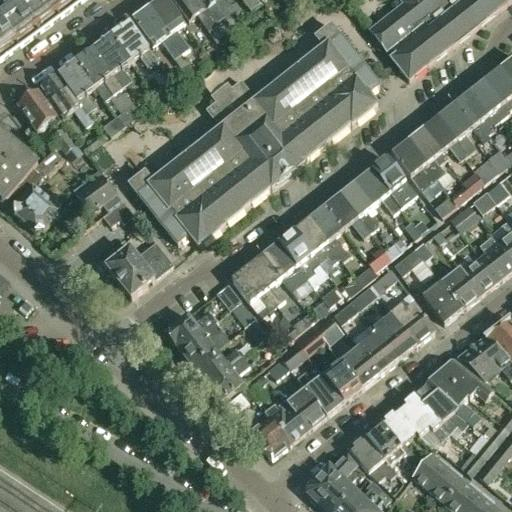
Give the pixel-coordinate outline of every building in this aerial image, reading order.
[(0,22),(20,50),(41,35),(15,1),(14,0),(1,0),(7,7),(0,11),(0,22)] [(41,35),(61,20),(46,0),(16,0),(15,1),(41,35)] [(46,0),(61,20),(72,12),(81,5),(77,0),(46,0)] [(170,0),(189,26),(198,20),(217,47),(226,40),(222,35),(197,0),(170,0)] [(236,15),(225,0),(224,0),(197,0),(222,35),(232,28),(227,21),(236,15)] [(229,0),(230,1),(231,0),(240,0),(256,20),(264,13),(257,3),(260,1),(258,0),(254,0),(254,1),(253,0),(229,0)] [(279,0),(290,13),(306,0),(279,0)] [(511,0),(415,0),(370,35),(409,86),(511,5),(511,0)] [(186,29),(166,2),(151,13),(183,58),(190,53),(180,39),(188,33),(185,30),(186,29)] [(153,53),(162,46),(175,64),(183,58),(151,13),(134,25),(153,53)] [(0,64),(20,50),(0,22),(0,64)] [(159,67),(150,54),(131,28),(112,42),(131,68),(140,62),(150,74),(159,67)] [(380,90),(378,89),(332,30),(317,42),(324,52),(257,105),(242,87),(232,94),(228,89),(213,101),(218,107),(208,115),(222,133),(153,187),(146,177),(130,189),(159,226),(154,230),(160,237),(165,234),(178,250),(190,241),(199,252),(225,232),(224,231),(271,193),(272,194),(304,169),(303,168),(351,130),(352,131),(378,111),(369,99),(380,90)] [(112,42),(95,55),(123,94),(133,87),(123,73),(131,68),(112,42)] [(95,55),(77,67),(95,93),(96,93),(106,106),(123,94),(95,55)] [(208,61),(199,68),(204,75),(214,68),(208,61)] [(511,65),(501,74),(511,87),(511,65)] [(77,67),(59,80),(93,127),(94,126),(88,119),(97,113),(87,99),(95,93),(77,67)] [(188,67),(181,72),(187,81),(194,76),(188,67)] [(511,87),(501,74),(486,86),(510,116),(511,113),(511,87)] [(64,124),(74,116),(86,132),(93,127),(59,80),(42,93),(64,124)] [(178,93),(168,80),(161,85),(171,98),(178,93)] [(486,86),(470,98),(495,130),(511,118),(509,116),(510,116),(486,86)] [(60,126),(38,95),(18,109),(37,137),(49,128),(52,132),(60,126)] [(124,133),(142,120),(135,110),(126,96),(116,103),(126,116),(117,123),(124,133)] [(470,98),(455,111),(473,134),(472,134),(483,149),(491,144),(489,140),(495,136),(493,133),(495,130),(470,98)] [(142,120),(151,114),(144,104),(135,110),(142,120)] [(466,139),(472,134),(473,134),(455,111),(440,123),(466,157),(460,162),(463,165),(477,154),(466,139)] [(112,142),(124,133),(117,123),(104,131),(112,142)] [(440,123),(424,135),(442,158),(449,152),(461,166),(463,165),(460,162),(466,157),(440,123)] [(71,139),(65,132),(52,141),(58,149),(59,149),(70,141),(71,139)] [(0,135),(0,206),(3,209),(38,168),(0,135)] [(424,135),(409,147),(435,181),(437,185),(446,178),(439,171),(447,165),(442,158),(424,135)] [(87,160),(99,152),(108,145),(101,136),(93,142),(81,151),(83,154),(87,160)] [(70,141),(59,149),(66,158),(76,150),(70,141)] [(393,160),(411,183),(422,197),(437,185),(435,181),(409,147),(393,160)] [(46,162),(34,174),(41,182),(42,183),(63,163),(54,154),(46,162)] [(498,179),(511,169),(505,161),(500,155),(488,165),(498,179)] [(406,186),(388,164),(373,176),(402,214),(418,201),(406,186)] [(474,178),(483,190),(498,179),(488,165),(473,176),(474,178)] [(99,175),(74,195),(79,201),(91,219),(108,207),(113,213),(122,206),(117,200),(116,200),(103,183),(104,182),(99,175)] [(373,176),(357,188),(375,211),(382,205),(394,219),(402,214),(373,176)] [(464,191),(470,201),(483,190),(474,178),(462,187),(464,191)] [(511,200),(501,187),(488,197),(497,209),(497,210),(511,200)] [(357,188),(341,201),(365,230),(371,238),(379,232),(368,217),(375,211),(357,188)] [(34,191),(15,212),(16,219),(37,237),(44,236),(62,216),(44,200),(34,191)] [(464,191),(450,202),(457,212),(470,201),(464,191)] [(442,223),(455,213),(457,212),(450,202),(444,194),(430,204),(442,223)] [(483,220),(497,209),(488,197),(474,208),(483,220)] [(341,201),(326,213),(344,235),(353,229),(361,239),(364,236),(362,232),(365,230),(341,201)] [(123,207),(105,222),(113,232),(122,224),(130,233),(139,226),(123,207)] [(481,227),(475,217),(469,210),(450,225),(462,241),(481,227)] [(326,213),(311,225),(334,254),(338,259),(336,260),(339,265),(341,264),(343,267),(350,261),(335,242),(344,235),(326,213)] [(311,225),(295,237),(320,269),(328,263),(333,270),(339,265),(336,260),(338,259),(334,254),(311,225)] [(511,267),(511,228),(509,225),(491,239),(496,246),(511,267)] [(405,232),(414,245),(421,239),(411,226),(405,232)] [(446,244),(440,235),(433,241),(439,249),(446,244)] [(295,237),(280,249),(303,279),(308,283),(315,277),(313,274),(320,269),(295,237)] [(155,286),(173,271),(156,249),(138,263),(124,246),(114,254),(115,255),(102,265),(108,272),(107,273),(132,304),(156,286),(155,286)] [(487,259),(481,264),(499,288),(511,277),(511,267),(496,246),(484,256),(487,259)] [(403,255),(397,247),(385,257),(391,265),(403,255)] [(280,249),(264,261),(288,292),(291,296),(299,289),(299,290),(308,283),(303,279),(280,249)] [(433,261),(424,250),(417,255),(427,266),(433,261)] [(385,257),(380,251),(372,257),(375,261),(367,267),(370,271),(376,277),(384,271),(391,265),(385,257)] [(403,282),(424,266),(415,254),(394,272),(403,282)] [(264,261),(249,274),(278,311),(286,304),(281,298),(288,292),(264,261)] [(471,265),(460,274),(481,302),(499,288),(481,264),(475,270),(471,265)] [(362,293),(372,285),(378,279),(376,277),(370,271),(365,275),(354,284),(362,293)] [(460,274),(451,281),(445,273),(436,280),(463,316),(481,302),(460,274)] [(233,286),(251,309),(258,318),(265,311),(270,317),(278,311),(249,274),(233,286)] [(391,274),(370,291),(377,301),(395,286),(406,301),(410,299),(398,283),(391,274)] [(431,297),(424,303),(445,330),(463,316),(436,280),(425,288),(431,297)] [(351,301),(362,293),(354,284),(344,292),(351,301)] [(229,290),(219,297),(232,314),(241,307),(229,290)] [(322,303),(330,313),(344,302),(336,291),(322,303)] [(370,291),(353,306),(360,315),(377,301),(370,291)] [(353,306),(335,321),(342,330),(360,315),(353,306)] [(255,324),(241,307),(232,314),(246,332),(247,330),(255,324)] [(436,337),(414,310),(406,317),(402,312),(392,320),(417,352),(436,337)] [(188,321),(165,339),(180,357),(216,328),(218,326),(210,316),(198,325),(199,326),(195,329),(188,321)] [(309,318),(294,330),(300,338),(315,326),(309,318)] [(392,320),(375,334),(399,366),(417,352),(392,320)] [(345,339),(332,323),(318,335),(325,344),(327,347),(330,351),(345,339)] [(262,334),(255,324),(247,330),(255,340),(262,334)] [(511,328),(509,325),(485,344),(511,364),(511,328)] [(180,357),(193,374),(216,355),(209,347),(223,336),(216,328),(180,357)] [(294,330),(281,340),(287,348),(300,338),(294,330)] [(377,338),(360,352),(381,380),(399,366),(375,334),(374,334),(377,338)] [(327,347),(325,344),(318,335),(300,350),(309,361),(327,347)] [(270,353),(280,346),(274,338),(265,345),(270,353)] [(511,364),(485,344),(474,353),(485,367),(490,363),(499,375),(511,365),(511,364)] [(300,350),(283,364),(290,374),(307,361),(308,361),(309,361),(300,350)] [(360,352),(342,366),(363,394),(381,380),(360,352)] [(458,365),(484,387),(499,375),(490,363),(485,367),(474,353),(458,365)] [(193,374),(206,391),(243,361),(237,354),(223,364),(216,355),(193,374)] [(221,409),(244,391),(237,382),(250,371),(243,361),(206,391),(221,409)] [(283,364),(269,376),(277,385),(290,374),(283,364)] [(342,366),(324,380),(345,408),(363,394),(342,366)] [(492,400),(453,368),(440,380),(467,403),(468,404),(469,404),(470,404),(475,399),(486,408),(492,400)] [(324,380),(313,389),(305,378),(298,384),(306,394),(305,394),(327,423),(345,408),(324,380)] [(255,387),(259,393),(268,386),(263,379),(255,387)] [(440,380),(426,391),(469,429),(473,432),(481,424),(463,409),(468,404),(467,403),(440,380)] [(426,391),(414,401),(424,414),(427,412),(438,425),(444,428),(446,432),(445,433),(448,437),(450,439),(459,432),(464,436),(469,429),(426,391)] [(252,401),(246,394),(225,411),(235,422),(251,409),(248,405),(252,401)] [(295,407),(290,412),(309,437),(327,423),(305,394),(293,404),(295,407)] [(414,401),(397,416),(416,440),(417,439),(420,443),(430,433),(442,447),(450,439),(448,437),(445,433),(446,432),(444,428),(438,425),(427,412),(424,414),(414,401)] [(266,416),(271,423),(270,424),(291,450),(309,437),(290,412),(289,413),(283,406),(276,412),(275,410),(266,416)] [(511,414),(500,429),(509,437),(511,433),(511,414)] [(424,469),(405,449),(416,440),(397,416),(382,428),(401,453),(420,473),(424,469)] [(270,424),(247,441),(273,464),(291,450),(270,424)] [(403,462),(416,478),(420,473),(401,453),(382,428),(366,442),(386,465),(391,471),(403,462)] [(496,435),(488,446),(496,452),(505,441),(496,435)] [(370,479),(379,486),(386,481),(391,484),(397,479),(391,471),(386,465),(366,442),(350,456),(370,479)] [(474,457),(472,459),(484,468),(496,452),(488,446),(477,460),(474,457)] [(505,469),(511,460),(511,452),(506,447),(495,461),(505,469)] [(309,500),(318,509),(319,510),(357,469),(347,457),(338,465),(344,471),(336,479),(329,472),(308,495),(309,500)] [(416,478),(412,483),(428,496),(449,468),(440,461),(437,464),(431,459),(424,469),(420,473),(416,478)] [(472,459),(461,472),(461,473),(472,483),(484,468),(472,459)] [(488,490),(505,469),(495,461),(478,482),(488,490)] [(428,496),(444,509),(462,485),(459,482),(462,479),(449,468),(428,496)] [(359,486),(364,481),(365,480),(357,469),(319,510),(321,511),(341,511),(356,497),(349,491),(356,483),(359,486)] [(444,509),(447,511),(466,511),(481,494),(471,486),(468,490),(462,485),(444,509)] [(369,495),(362,503),(356,497),(341,511),(366,511),(382,495),(373,486),(366,493),(369,495)] [(466,511),(493,511),(494,511),(490,508),(493,504),(481,494),(466,511)] [(385,510),(392,504),(382,495),(366,511),(378,511),(383,508),(385,510)]
